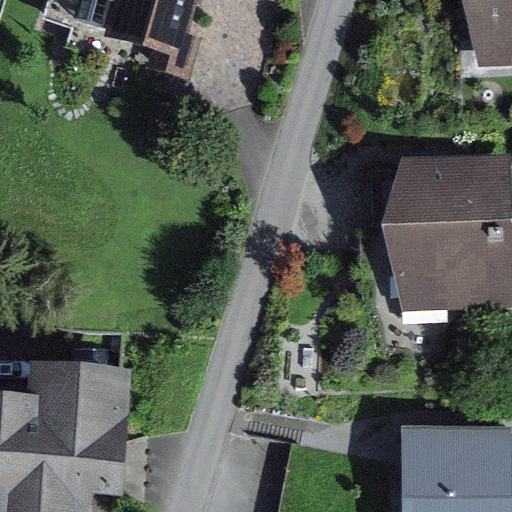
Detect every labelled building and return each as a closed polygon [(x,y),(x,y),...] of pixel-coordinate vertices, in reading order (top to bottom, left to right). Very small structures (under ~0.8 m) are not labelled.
[(50,0),(44,24),(70,32),(65,52),(114,65),(118,49),(106,46),(117,6),(96,0),(50,0)] [(96,0),(117,6),(106,46),(118,49),(150,59),(146,74),(188,86),(201,39),(189,36),(199,0),(96,0)] [(511,0),(459,0),(477,74),(511,71),(511,0)] [(383,234),(406,315),(511,310),(511,196),(511,159),(401,162),(383,234)] [(29,393),(0,390),(0,511),(92,511),(93,500),(123,502),(131,378),(31,370),(29,393)] [(402,467),(403,511),(511,511),(511,433),(402,436),(402,467)]
